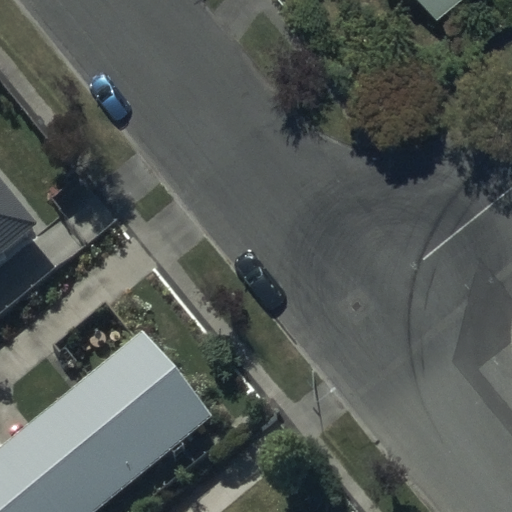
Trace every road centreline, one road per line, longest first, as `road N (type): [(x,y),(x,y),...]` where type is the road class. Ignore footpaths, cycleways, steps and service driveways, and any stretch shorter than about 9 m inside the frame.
road 1 (residential): [(117,0),(371,305)]
road 2 (residential): [(371,305),(511,479)]
road 3 (residential): [(511,188),(371,305)]
